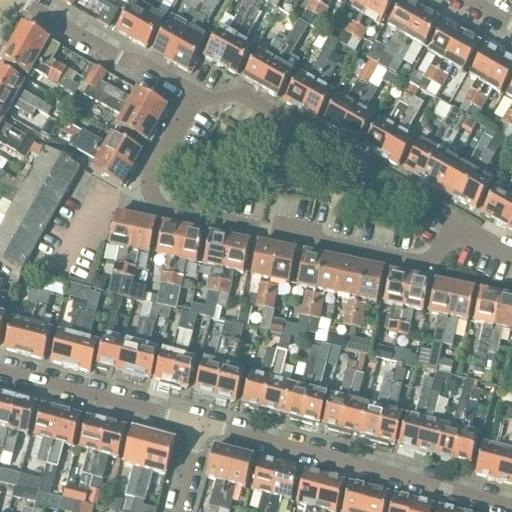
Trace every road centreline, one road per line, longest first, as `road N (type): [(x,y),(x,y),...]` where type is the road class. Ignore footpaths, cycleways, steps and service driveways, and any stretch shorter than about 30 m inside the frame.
road 1 (residential): [(511,253),(466,238),(449,240),(419,263),(161,208),(152,196)]
road 2 (residential): [(199,428),(511,502)]
road 3 (residential): [(0,377),(199,428)]
road 4 (residential): [(195,100),(237,95),(316,141)]
road 5 (residential): [(152,196),(98,205),(58,269)]
road 6 (residential): [(124,62),(17,0)]
